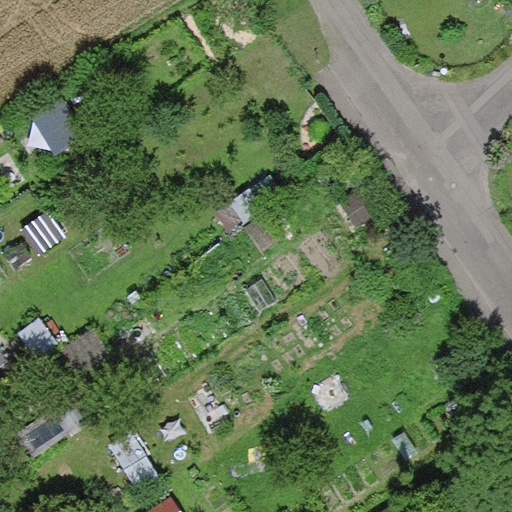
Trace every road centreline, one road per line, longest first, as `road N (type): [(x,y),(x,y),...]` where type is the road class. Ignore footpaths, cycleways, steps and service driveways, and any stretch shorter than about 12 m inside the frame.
road 1 (residential): [(419,168),(315,0)]
road 2 (residential): [(511,311),(419,168)]
road 3 (residential): [(419,168),(511,84)]
